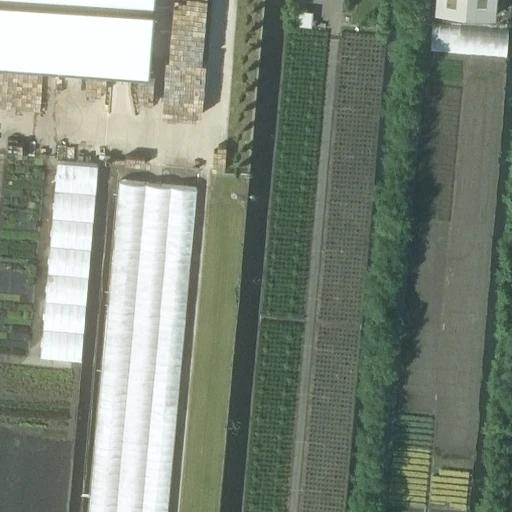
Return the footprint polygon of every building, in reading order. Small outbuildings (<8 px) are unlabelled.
[(0,0),(0,63),(59,68),(60,50),(106,53),(112,54),(113,54),(131,55),(132,55),(150,57),(154,0),(0,0)] [(494,0),(434,0),(434,11),(493,16),(494,0)] [(297,11),(296,24),(309,25),(310,12),(297,11)] [(57,161),(40,358),(80,361),(97,164),(57,161)] [(117,180),(87,511),(165,511),(194,187),(117,180)]
